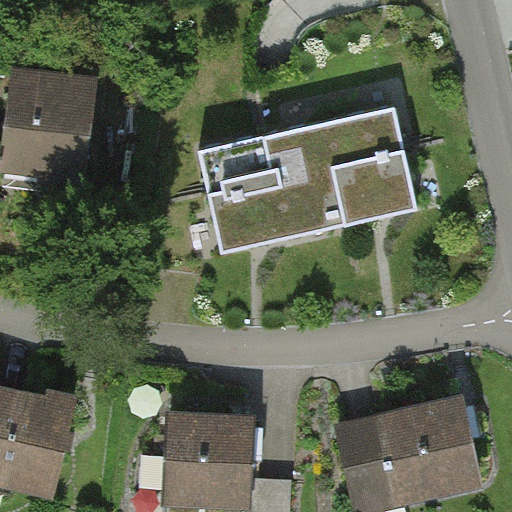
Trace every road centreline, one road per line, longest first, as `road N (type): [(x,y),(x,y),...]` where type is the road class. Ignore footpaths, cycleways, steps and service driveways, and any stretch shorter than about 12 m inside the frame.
road 1 (residential): [(0,312),(224,352),(346,348),(511,325)]
road 2 (residential): [(511,221),(464,0)]
